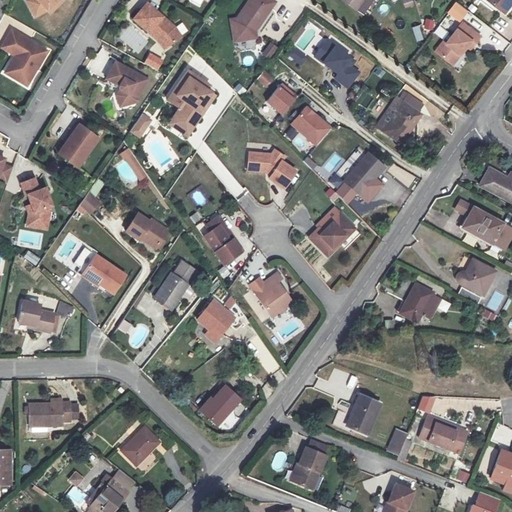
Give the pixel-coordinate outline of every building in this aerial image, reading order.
[(36,2),(29,6),(36,18),(48,11),(59,0),(37,0),(38,1),(36,2)] [(250,0),(237,22),(231,25),(236,45),(259,39),(258,33),(272,11),(268,9),(272,2),(268,0),(250,0)] [(147,4),(134,20),(160,43),(165,39),(170,46),(182,38),(176,28),(147,4)] [(465,16),(450,35),(448,33),(440,43),(454,54),(462,45),(464,46),(470,38),(475,33),(479,36),(483,31),(465,16)] [(423,28),(432,30),(435,21),(426,18),(423,28)] [(411,27),(416,42),(424,39),(419,24),(411,27)] [(48,53),(13,32),(2,49),(16,57),(23,61),(13,77),(28,86),(48,53)] [(479,36),(475,33),(470,38),(474,42),(479,36)] [(165,39),(160,43),(165,50),(170,46),(165,39)] [(355,62),(327,41),(315,58),(341,76),(338,80),(351,90),(362,75),(351,67),(355,62)] [(268,59),(277,47),(269,42),(261,54),(268,59)] [(294,59),(298,53),(293,49),(289,56),(294,59)] [(302,65),(306,59),(298,53),(294,59),(302,65)] [(153,68),(158,59),(151,55),(146,64),(153,68)] [(23,61),(16,57),(6,74),(13,77),(23,61)] [(116,59),(105,78),(119,85),(120,88),(115,94),(121,108),(135,103),(150,79),(116,59)] [(158,71),(163,62),(158,59),(153,68),(158,71)] [(265,70),(259,78),(268,85),(274,77),(265,70)] [(187,74),(169,101),(182,109),(175,119),(188,128),(199,112),(196,110),(209,89),(187,74)] [(239,83),(232,89),(240,97),(246,91),(239,83)] [(284,114),(298,96),(283,84),(268,102),(284,114)] [(382,88),(378,94),(387,98),(390,92),(382,88)] [(358,104),(365,110),(373,98),(366,93),(358,104)] [(397,93),(378,122),(405,139),(420,116),(416,113),(420,108),(397,93)] [(369,114),(378,119),(387,102),(378,97),(369,114)] [(331,129),(305,108),(291,125),(317,147),(331,129)] [(144,114),(130,134),(142,140),(155,120),(144,114)] [(79,123),(56,153),(79,169),(101,138),(79,123)] [(345,156),(346,164),(355,171),(345,185),(362,198),(373,184),(378,178),(381,181),(389,188),(399,176),(387,167),(385,169),(367,155),(358,148),(350,149),(345,156)] [(273,158),(251,158),(251,169),(268,169),(275,174),(271,180),(284,190),(296,173),(283,165),(284,160),(276,153),(273,158)] [(369,153),(367,155),(385,169),(387,167),(369,153)] [(0,179),(9,183),(15,168),(5,164),(7,159),(0,156),(0,179)] [(147,176),(132,156),(126,160),(141,180),(147,176)] [(511,168),(497,161),(486,179),(511,193),(511,168)] [(36,179),(22,185),(27,197),(28,197),(32,206),(35,215),(34,224),(49,226),(52,208),(53,207),(46,189),(40,192),(36,179)] [(200,185),(188,194),(197,207),(210,199),(200,185)] [(103,203),(92,192),(83,204),(93,214),(103,203)] [(356,196),(349,203),(362,215),(369,208),(356,196)] [(459,198),(453,210),(465,216),(471,205),(459,198)] [(475,214),(471,223),(507,244),(511,234),(511,216),(478,198),(470,212),(475,214)] [(32,206),(27,207),(30,215),(28,228),(48,231),(49,226),(34,224),(35,215),(32,206)] [(475,214),(470,212),(465,220),(471,223),(475,214)] [(192,224),(200,220),(196,213),(188,217),(192,224)] [(358,227),(344,213),(328,231),(323,226),(313,236),(333,255),(358,227)] [(169,229),(155,220),(153,223),(144,216),(132,234),(141,240),(144,235),(152,240),(149,243),(160,250),(166,241),(162,239),(169,229)] [(221,222),(206,233),(226,260),(243,248),(234,236),(232,237),(221,222)] [(162,239),(166,241),(172,231),(169,229),(162,239)] [(83,275),(97,254),(87,247),(76,263),(82,267),(79,272),(83,275)] [(499,263),(476,250),(469,262),(463,263),(461,268),(463,272),(487,286),(499,263)] [(34,261),(38,256),(32,252),(28,257),(34,261)] [(129,274),(98,253),(97,254),(83,275),(107,291),(109,288),(116,293),(129,274)] [(39,265),(43,259),(38,256),(34,261),(39,265)] [(272,289),(262,296),(276,316),(280,313),(282,316),(291,309),(289,307),(296,302),(283,283),(287,280),(282,273),(268,283),(272,289)] [(174,274),(165,287),(169,290),(178,276),(174,274)] [(193,285),(178,276),(169,290),(165,287),(157,300),(176,312),(193,285)] [(443,288),(424,279),(407,309),(425,319),(429,310),(437,314),(448,295),(441,291),(443,288)] [(229,297),(222,305),(229,310),(235,302),(229,297)] [(42,305),(26,301),(20,323),(35,326),(35,329),(51,333),(55,315),(40,312),(42,305)] [(237,318),(215,301),(203,316),(215,325),(211,329),(208,334),(218,343),(237,318)] [(58,303),(56,312),(70,315),(72,305),(58,303)] [(483,309),(479,316),(492,322),(495,315),(483,309)] [(215,325),(203,316),(200,320),(211,329),(215,325)] [(125,334),(131,325),(122,319),(116,329),(125,334)] [(384,321),(385,330),(393,330),(393,320),(384,321)] [(228,386),(206,413),(221,426),(243,399),(228,386)] [(374,400),(355,395),(344,426),(362,433),(374,400)] [(61,404),(31,404),(31,426),(51,426),(51,421),(65,421),(70,421),(70,400),(61,401),(61,404)] [(432,409),(422,432),(452,446),(463,423),(432,409)] [(406,419),(402,431),(395,428),(385,453),(404,461),(412,442),(404,439),(411,421),(406,419)] [(144,426),(120,451),(135,466),(160,442),(144,426)] [(511,449),(503,445),(490,475),(503,481),(506,475),(511,478),(511,449)] [(323,455),(302,448),(296,464),(299,465),(292,483),(311,490),(323,455)] [(296,464),(294,463),(287,481),(292,483),(299,465),(296,464)] [(456,480),(465,484),(469,474),(459,470),(456,480)] [(511,478),(506,475),(503,481),(511,485),(511,478)] [(109,479),(86,506),(92,511),(109,511),(120,500),(118,499),(124,492),(109,479)] [(399,511),(408,489),(390,482),(378,511),(399,511)] [(337,503),(351,508),(357,489),(343,484),(337,503)] [(491,511),(496,499),(476,492),(473,503),(475,504),(473,508),(469,506),(466,511),(491,511)]
